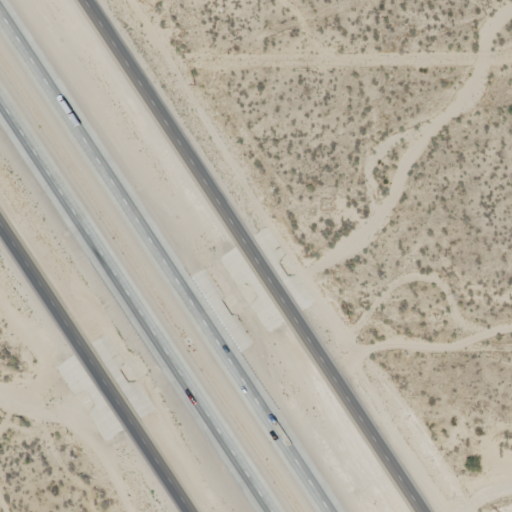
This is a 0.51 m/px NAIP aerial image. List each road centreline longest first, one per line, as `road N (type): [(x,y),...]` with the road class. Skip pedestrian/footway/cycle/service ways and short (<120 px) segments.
road 1 (secondary): [(424,511),(85,0)]
road 2 (motorway): [(326,511),(0,14)]
road 3 (motorway): [(0,101),(271,511)]
road 4 (secondary): [(0,223),(190,511)]
